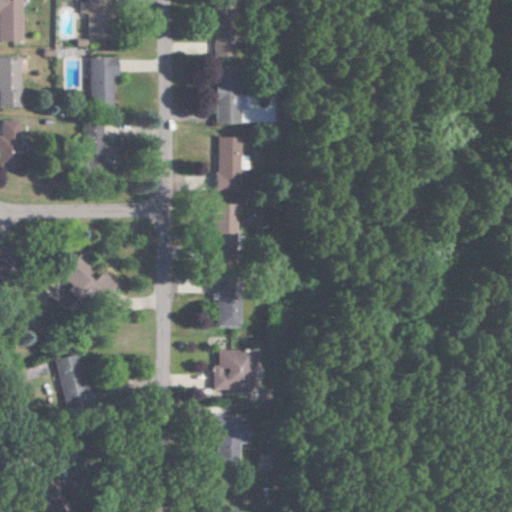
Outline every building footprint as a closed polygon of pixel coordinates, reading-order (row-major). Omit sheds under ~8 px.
[(0,0),(0,40),(13,41),(13,0),(0,0)] [(80,12),(80,40),(102,40),(101,0),(79,0),(80,1),(72,1),(72,13),(80,12)] [(0,106),(11,106),(10,56),(0,56),(0,106)] [(80,57),(81,106),(103,106),(103,76),(109,75),(108,57),(80,57)] [(206,124),(229,123),(228,88),(205,88),(206,124)] [(0,166),(9,166),(10,120),(0,120),(0,166)] [(73,125),(74,169),(98,168),(96,124),(73,125)] [(206,188),(229,188),(230,138),(207,137),(206,188)] [(204,234),(226,235),(227,204),(205,203),(204,234)] [(76,309),(105,283),(95,271),(89,277),(70,255),(51,272),(63,285),(59,289),(76,309)] [(231,326),(230,279),(204,280),(204,298),(208,298),(209,326),(231,326)] [(204,365),(205,390),(245,389),(244,350),(209,351),(210,365),(204,365)] [(55,402),(77,398),(68,354),(46,358),(55,402)] [(208,465),(233,465),(231,414),(207,415),(208,465)] [(27,487),(37,511),(62,511),(48,479),(27,487)]
